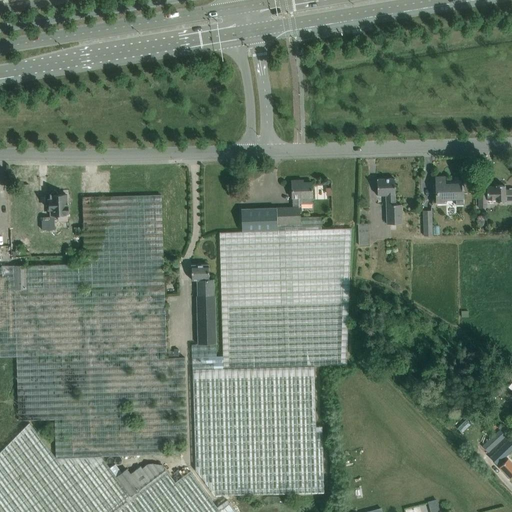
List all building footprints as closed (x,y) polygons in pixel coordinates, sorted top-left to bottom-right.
[(464,206),(463,184),(461,184),(461,185),(445,185),(445,176),(435,177),(436,205),(447,204),(447,202),(457,202),(457,207),(464,206)] [(395,195),(394,178),(377,179),(377,196),(384,195),(386,223),(401,223),(399,205),(394,205),(394,195),(395,195)] [(321,229),(320,217),(300,217),(300,207),(299,207),(299,204),(312,204),(311,182),(299,183),(299,180),(291,180),(293,208),(241,209),(242,232),(219,232),(219,238),(351,235),(351,228),(321,229)] [(487,189),(478,189),(479,207),(487,207),(487,199),(496,199),(496,202),(511,201),(511,188),(505,189),(505,185),(495,185),(495,186),(487,186),(487,189)] [(66,196),(66,194),(58,194),(58,193),(54,189),(50,193),(50,195),(51,195),(51,199),(48,199),(48,209),(51,209),(52,217),(42,217),(43,220),(41,220),(42,230),(55,229),(54,215),(58,215),(58,221),(67,220),(67,215),(68,215),(68,205),(66,205),(66,202),(67,202),(70,199),(67,196),(66,196)] [(14,289),(16,356),(18,420),(55,419),(56,457),(29,422),(0,451),(0,511),(236,511),(227,499),(217,507),(190,471),(175,482),(162,464),(148,463),(142,468),(140,466),(131,473),(127,468),(122,472),(115,463),(110,468),(101,456),(184,454),(187,447),(185,367),(184,357),(166,358),(161,195),(82,197),(84,262),(26,265),(27,288),(14,289)] [(432,210),(423,211),(423,236),(433,235),(432,210)] [(369,223),(358,223),(359,245),(369,245),(369,223)] [(347,365),(350,265),(351,235),(219,238),(220,268),(223,356),(192,357),(195,468),(216,496),(325,492),(322,426),(316,426),(314,366),(347,365)] [(26,264),(13,265),(14,289),(27,288),(26,265),(26,264)] [(0,356),(16,356),(14,289),(13,265),(1,265),(2,273),(0,273),(0,356)] [(208,265),(191,265),(191,280),(197,280),(198,296),(200,344),(218,343),(216,295),(214,296),(213,279),(209,279),(208,265)] [(465,435),(473,427),(468,422),(460,430),(465,435)] [(491,436),(482,445),(489,453),(507,435),(500,428),(491,436)] [(493,461),(510,478),(511,476),(511,463),(502,452),(493,461)] [(442,511),(441,501),(432,502),(433,511),(442,511)]
